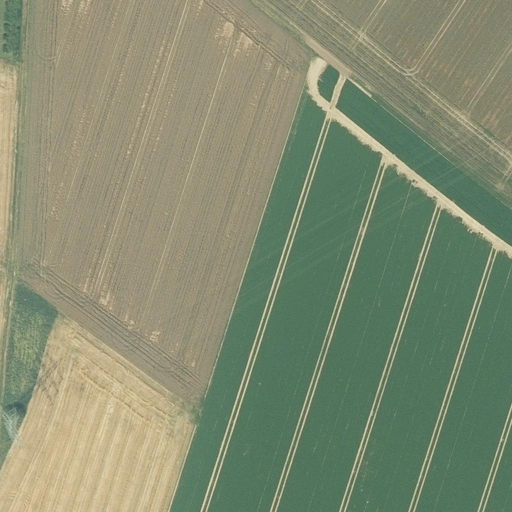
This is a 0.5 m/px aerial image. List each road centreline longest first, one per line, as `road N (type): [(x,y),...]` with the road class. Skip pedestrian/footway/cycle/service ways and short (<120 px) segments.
road 1 (track): [(0,393),(26,0)]
road 2 (track): [(252,0),(511,204)]
